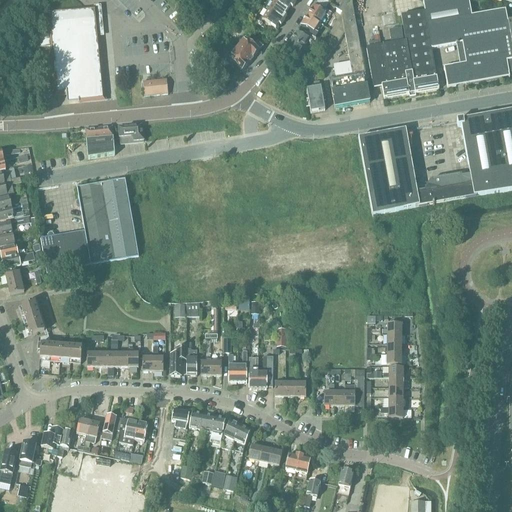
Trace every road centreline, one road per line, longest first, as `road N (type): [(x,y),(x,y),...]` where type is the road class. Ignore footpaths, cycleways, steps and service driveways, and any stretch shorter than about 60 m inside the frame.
road 1 (residential): [(28,403),(80,389),(166,392),(236,404),(330,445),(429,469)]
road 2 (tertiary): [(0,126),(185,111),(235,96)]
road 3 (tertiary): [(292,125),(316,132),(511,96)]
road 4 (secondary): [(511,342),(497,396),(490,511)]
road 5 (unknown): [(161,392),(152,467),(107,479),(90,502)]
road 6 (residential): [(235,96),(307,0)]
